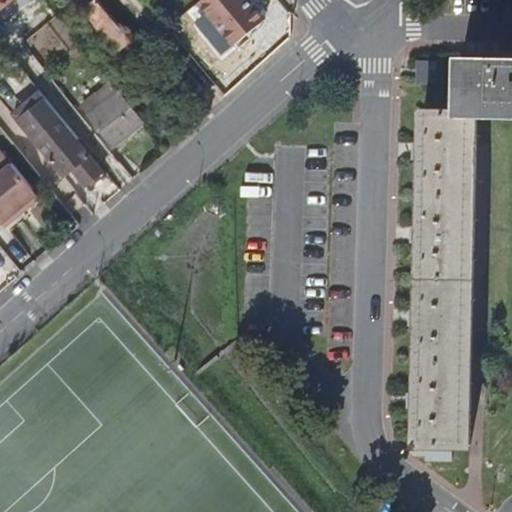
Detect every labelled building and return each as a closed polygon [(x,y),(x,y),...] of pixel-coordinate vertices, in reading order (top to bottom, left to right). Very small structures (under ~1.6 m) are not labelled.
[(131,39),(99,0),(95,0),(85,9),(117,50),(131,39)] [(265,20),(248,0),(202,0),(199,2),(234,45),(265,20)] [(45,65),(74,42),(55,18),(26,40),(45,65)] [(511,58),(465,58),(465,110),(480,111),(511,111),(511,58)] [(118,144),(145,121),(118,87),(91,110),(118,144)] [(103,172),(77,140),(79,137),(46,97),(17,120),(62,176),(73,167),(87,185),(103,172)] [(118,144),(91,110),(87,114),(114,147),(118,144)] [(473,441),(480,111),(465,110),(425,110),(418,440),(473,441)] [(15,209),(35,192),(10,161),(0,168),(0,221),(2,225),(18,213),(15,209)] [(18,213),(39,196),(35,192),(15,209),(18,213)]
